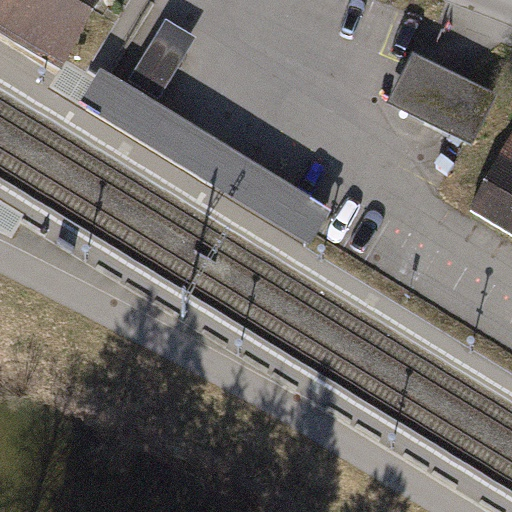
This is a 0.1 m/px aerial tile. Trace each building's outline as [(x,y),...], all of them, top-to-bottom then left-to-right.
[(0,0),(0,18),(63,56),(97,0),(0,0)] [(164,107),(199,45),(167,27),(132,89),(164,107)] [(391,106),(462,142),(474,148),(497,103),(414,61),(391,106)] [(473,213),(511,235),(511,166),(503,162),(473,213)] [(0,233),(14,239),(30,214),(0,195),(0,233)]
